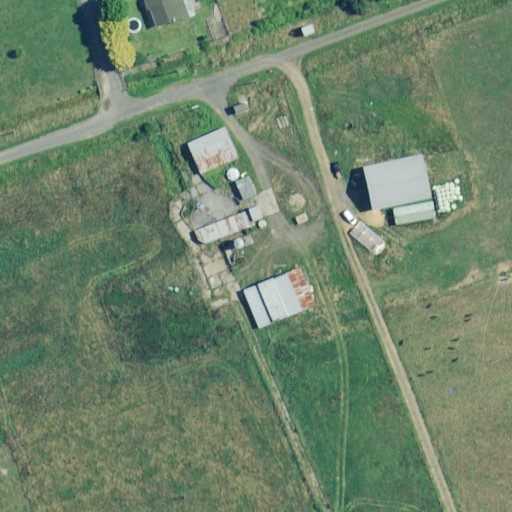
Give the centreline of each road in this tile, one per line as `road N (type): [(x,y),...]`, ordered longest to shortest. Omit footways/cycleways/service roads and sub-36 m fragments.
road 1 (unclassified): [(0,154),(423,0)]
road 2 (unknown): [(206,79),(229,113),(332,183),(331,208),(306,222)]
